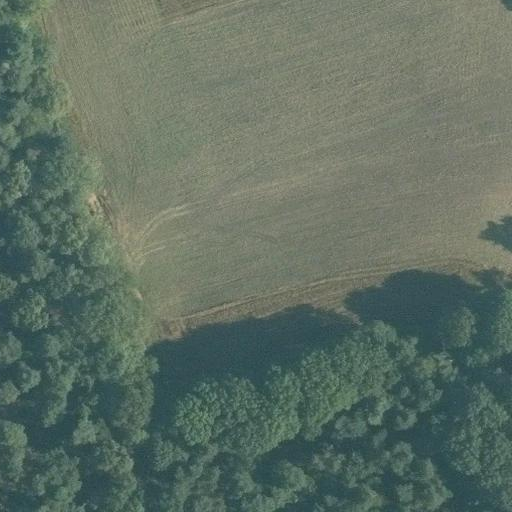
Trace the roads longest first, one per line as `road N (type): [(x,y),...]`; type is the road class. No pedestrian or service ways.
road 1 (unknown): [(403,511),(387,458),(360,428),(308,427),(123,493)]
road 2 (track): [(137,511),(123,493),(92,329),(0,261)]
